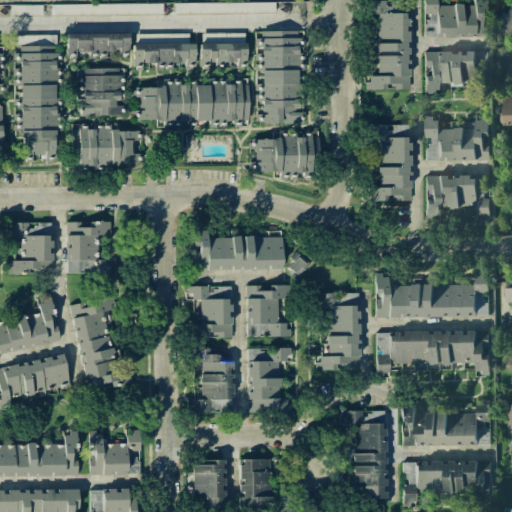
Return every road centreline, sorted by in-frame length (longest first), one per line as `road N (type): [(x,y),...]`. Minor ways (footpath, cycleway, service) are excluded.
road 1 (residential): [(511,248),(389,246),(276,206),(224,198),(0,198)]
road 2 (residential): [(163,196),(168,511)]
road 3 (residential): [(339,0),(348,131),(341,198),(327,223)]
road 4 (residential): [(57,198),(57,291),(79,385)]
